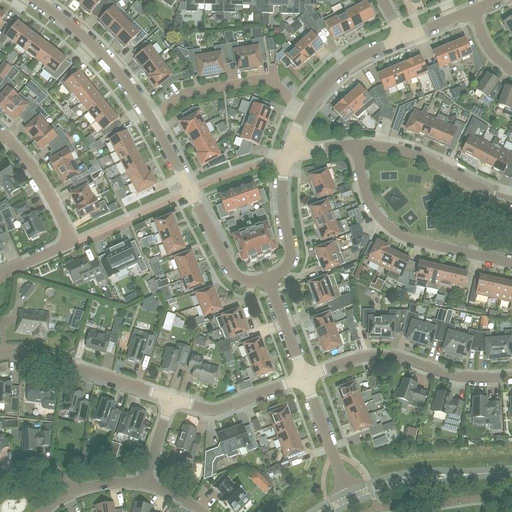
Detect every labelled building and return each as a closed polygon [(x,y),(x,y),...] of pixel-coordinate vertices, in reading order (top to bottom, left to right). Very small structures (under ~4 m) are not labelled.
[(85,0),(81,6),(86,10),(85,11),(90,15),(98,4),(103,8),(107,4),(110,0),(85,0)] [(103,8),(108,13),(98,22),(103,27),(104,25),(108,30),(114,24),(122,17),(125,13),(117,5),(119,3),(115,0),(110,0),(107,4),(103,8)] [(204,5),(204,0),(185,0),(185,12),(197,13),(197,5),(204,5)] [(223,13),(224,0),(217,0),(216,0),(204,0),(204,5),(212,5),(211,13),(223,13)] [(242,6),(242,0),(230,0),(224,0),(223,13),(235,13),(235,6),(242,6)] [(261,14),(262,1),(255,1),(254,0),(242,0),(242,6),(250,6),(249,14),(261,14)] [(280,7),(280,0),(268,0),(268,1),(262,1),(261,14),(273,14),(273,7),(280,7)] [(292,0),(280,0),(281,7),(281,14),(299,15),(300,2),(293,2),(292,0)] [(136,2),(133,5),(138,11),(142,7),(136,2)] [(346,13),(354,29),(357,27),(358,28),(364,25),(363,24),(364,23),(356,8),(354,3),(344,9),(346,13)] [(356,8),(364,23),(374,18),(374,17),(375,16),(372,10),(371,11),(366,3),(356,8)] [(344,34),(333,14),(323,19),(319,11),(315,13),(313,8),(315,8),(315,6),(310,6),(304,6),(304,8),(307,11),(306,11),(310,16),(317,26),(324,22),(333,39),(344,34)] [(333,14),(344,34),(345,33),(345,35),(351,32),(350,30),(354,29),(346,13),(344,9),(333,14)] [(310,32),(317,26),(310,16),(306,11),(299,19),(302,23),(310,32)] [(108,30),(109,31),(108,32),(112,36),(113,35),(117,38),(134,21),(125,13),(122,17),(114,24),(108,30)] [(511,18),(504,23),(505,25),(503,26),(506,31),(508,31),(511,37),(511,18)] [(16,45),(28,30),(23,26),(24,25),(19,21),(16,24),(11,20),(0,36),(0,42),(3,45),(8,38),(16,45)] [(135,47),(148,36),(134,21),(117,38),(121,43),(120,44),(124,49),(130,42),(135,47)] [(290,27),(285,31),(289,35),(293,31),(290,27)] [(37,37),(33,34),(35,33),(30,29),(28,30),(16,45),(26,52),(37,37)] [(303,41),(314,54),(323,46),(312,33),(311,34),(303,41)] [(35,59),(47,44),(46,44),(47,42),(42,38),(41,40),(37,37),(26,52),(35,59)] [(246,49),(250,71),(258,70),(257,68),(262,67),(259,52),(266,51),(263,39),(252,41),(253,48),(246,49)] [(269,52),(275,51),(273,39),(267,40),(269,52)] [(454,44),(461,60),(472,55),(465,39),(454,44)] [(143,68),(158,57),(146,41),(141,45),(145,51),(134,60),(137,64),(139,63),(143,68)] [(309,58),(314,54),(303,41),(294,49),(288,42),(288,43),(306,63),(310,59),(309,58)] [(461,60),(454,44),(453,44),(453,42),(447,45),(447,47),(444,48),(450,64),(461,60)] [(250,71),(246,49),(239,50),(238,43),(226,45),(228,58),(235,56),(237,71),(241,70),(242,72),(250,71)] [(306,63),(288,43),(282,48),(288,54),(280,61),(287,69),(291,66),(295,70),(296,68),(297,70),(302,65),(303,65),(306,63)] [(45,67),(56,52),(52,49),(54,48),(49,44),(48,45),(47,44),(35,59),(45,67)] [(222,59),(228,58),(226,45),(214,47),(216,54),(209,56),(212,77),(220,76),(220,74),(224,73),(222,59)] [(173,51),(177,57),(182,54),(177,48),(173,51)] [(450,64),(444,48),(440,49),(440,48),(433,50),(434,52),(433,52),(439,68),(450,64)] [(212,77),(209,56),(202,57),(200,49),(189,51),(191,64),(197,63),(200,78),(204,77),(204,79),(212,77)] [(45,67),(42,70),(56,80),(71,65),(65,60),(67,58),(62,54),(61,56),(56,52),(45,67)] [(182,54),(177,57),(182,63),(186,59),(182,54)] [(478,71),(483,66),(478,55),(472,57),(478,71)] [(11,65),(14,60),(8,56),(5,60),(11,65)] [(148,79),(165,67),(158,57),(143,68),(150,78),(148,79)] [(410,61),(416,78),(427,73),(421,57),(414,60),(414,59),(410,61)] [(406,82),(416,78),(410,61),(405,63),(405,64),(399,66),(406,82)] [(0,65),(0,77),(4,79),(4,80),(6,76),(11,67),(2,62),(0,65)] [(28,68),(22,64),(19,68),(25,72),(28,68)] [(406,82),(399,66),(398,67),(398,65),(392,68),(392,69),(389,71),(395,87),(406,82)] [(73,94),(88,82),(83,76),(85,75),(81,71),(78,73),(74,67),(59,82),(71,96),(73,94)] [(165,67),(148,79),(155,89),(162,84),(172,76),(165,67)] [(395,87),(389,71),(385,72),(385,70),(379,73),(379,75),(378,75),(385,91),(395,87)] [(434,73),(441,90),(448,87),(440,70),(434,73)] [(435,93),(441,90),(434,73),(428,75),(435,93)] [(488,107),(499,92),(493,88),(498,81),(488,74),(476,91),(483,95),(479,101),(488,107)] [(173,75),(172,76),(162,84),(165,89),(173,83),(178,82),(173,75)] [(4,112),(18,96),(12,91),(17,85),(6,76),(4,80),(4,79),(0,85),(0,88),(5,93),(0,98),(0,111),(2,112),(3,111),(4,112)] [(80,103),(95,91),(94,90),(95,89),(91,84),(90,85),(88,82),(73,94),(80,103)] [(359,87),(351,95),(366,111),(374,104),(372,101),(359,87)] [(511,117),(511,89),(505,87),(499,105),(506,108),(504,114),(511,117)] [(88,112),(103,101),(95,91),(80,103),(88,112)] [(390,107),(392,108),(385,93),(378,96),(384,105),(390,107)] [(426,96),(429,103),(436,100),(433,93),(426,96)] [(30,115),(40,105),(29,95),(24,102),(17,96),(18,96),(4,112),(5,112),(15,121),(25,110),(30,115)] [(357,119),(366,111),(351,95),(346,99),(345,98),(342,102),(354,115),(357,119)] [(382,112),(384,105),(378,96),(372,101),(374,104),(382,112)] [(249,116),(267,123),(271,111),(262,108),(264,102),(252,98),(250,104),(253,105),(249,116)] [(449,101),(445,98),(443,102),(442,104),(450,107),(453,104),(451,103),(451,102),(449,101)] [(96,122),(110,110),(109,109),(110,107),(107,103),(105,104),(103,101),(88,112),(96,122)] [(402,122),(406,114),(411,111),(416,101),(400,107),(395,119),(402,122)] [(353,116),(354,115),(342,102),(338,105),(339,105),(333,110),(334,111),(333,112),(337,117),(338,116),(345,123),(353,116)] [(34,141),(49,127),(48,127),(43,121),(49,116),(40,105),(30,115),(36,121),(25,130),(34,140),(33,141),(34,141)] [(63,108),(68,114),(71,111),(66,105),(63,108)] [(382,112),(380,117),(386,119),(390,107),(384,105),(382,112)] [(428,108),(425,106),(422,114),(414,111),(406,130),(417,135),(425,115),(428,108)] [(395,109),(392,108),(390,107),(386,119),(391,121),(395,109)] [(185,134),(204,124),(198,113),(202,112),(199,108),(191,109),(187,112),(190,118),(179,123),(185,134)] [(114,114),(110,110),(96,122),(102,130),(99,132),(103,137),(114,130),(110,125),(119,118),(115,113),(114,114)] [(76,116),(71,111),(68,114),(72,119),(76,116)] [(438,143),(446,124),(448,118),(438,114),(435,120),(436,120),(428,137),(432,139),(432,141),(438,143)] [(436,120),(435,120),(425,115),(417,135),(418,133),(428,137),(436,120)] [(263,134),(267,123),(249,116),(245,128),(263,134)] [(446,124),(438,143),(445,146),(445,144),(450,146),(452,141),(457,143),(466,125),(456,121),(453,127),(446,124)] [(193,144),(209,135),(204,124),(185,134),(185,135),(187,133),(193,144)] [(472,158),(481,141),(474,137),(478,129),(470,124),(463,136),(469,139),(462,152),(472,158)] [(80,134),(83,131),(79,126),(75,129),(80,134)] [(58,146),(68,139),(59,128),(53,133),(49,127),(34,141),(35,143),(33,144),(39,150),(40,149),(42,151),(53,141),(58,146)] [(258,146),(263,134),(245,128),(241,139),(243,140),(238,151),(235,152),(237,158),(249,154),(247,148),(249,143),(258,146)] [(495,137),(498,132),(490,128),(488,133),(495,137)] [(115,152),(132,143),(129,137),(131,137),(128,131),(118,137),(115,131),(109,134),(112,139),(110,141),(115,152)] [(196,155),(215,146),(209,135),(193,144),(198,154),(196,155)] [(95,142),(90,136),(84,141),(89,147),(95,142)] [(56,172),(73,161),(69,155),(76,151),(68,139),(58,146),(62,153),(49,161),(51,163),(49,164),(53,171),(55,170),(56,172)] [(483,163),(495,139),(491,146),(481,141),(472,158),(483,163)] [(493,168),(503,148),(497,146),(500,141),(495,139),(483,163),(493,168)] [(121,162),(138,154),(132,143),(115,152),(121,162)] [(215,146),(196,155),(202,166),(212,161),(215,166),(227,162),(224,155),(220,156),(215,146)] [(511,167),(511,151),(510,151),(510,152),(503,148),(493,168),(503,174),(507,165),(511,167)] [(127,173),(143,164),(138,154),(121,162),(127,173)] [(73,161),(56,172),(57,172),(64,184),(76,176),(80,182),(91,176),(84,165),(77,169),(73,162),(73,161)] [(7,165),(6,163),(0,167),(0,187),(1,189),(3,188),(9,196),(20,189),(14,180),(13,181),(11,177),(14,175),(11,170),(12,170),(9,164),(7,165)] [(132,184),(149,175),(143,164),(127,173),(132,184)] [(312,188),(331,181),(325,165),(313,167),(316,174),(310,177),(312,181),(310,182),(312,188)] [(93,180),(96,178),(94,174),(91,176),(80,182),(83,188),(70,195),(77,207),(76,208),(94,199),(94,198),(93,198),(89,191),(97,187),(93,180)] [(137,192),(138,195),(157,185),(151,174),(132,184),(137,192)] [(331,181),(312,188),(315,194),(317,194),(318,199),(335,192),(331,181)] [(242,187),(249,205),(258,202),(259,205),(268,202),(263,190),(257,192),(254,183),(242,187)] [(340,194),(352,189),(349,184),(338,188),(340,194)] [(237,209),(249,205),(242,187),(231,191),(237,209)] [(399,188),(386,198),(399,213),(411,203),(399,188)] [(352,189),(340,194),(342,199),(354,195),(352,189)] [(228,213),(237,209),(231,191),(219,196),(222,204),(216,207),(221,220),(229,216),(228,213)] [(140,199),(138,195),(137,192),(121,200),(124,207),(140,199)] [(99,219),(110,214),(104,201),(97,205),(94,199),(76,208),(77,210),(75,211),(79,218),(81,217),(82,219),(95,212),(99,219)] [(427,202),(431,210),(436,208),(431,200),(427,202)] [(30,214),(29,210),(26,202),(13,208),(17,216),(21,214),(22,217),(27,229),(25,230),(28,238),(31,237),(32,239),(38,237),(37,235),(45,231),(41,223),(40,224),(35,212),(30,214)] [(314,219),(331,213),(327,202),(315,206),(308,208),(311,215),(313,215),(314,219)] [(349,218),(361,214),(359,208),(347,213),(349,218)] [(9,209),(0,212),(0,213),(4,224),(12,221),(14,220),(9,209)] [(257,218),(265,215),(263,209),(255,212),(257,218)] [(413,227),(421,220),(414,212),(406,220),(413,227)] [(242,223),(254,219),(251,213),(240,217),(242,223)] [(317,230),(335,224),(331,213),(314,219),(316,224),(314,224),(317,230)] [(159,233),(176,227),(174,223),(176,222),(173,215),(166,217),(167,218),(155,222),(159,233)] [(229,228),(236,226),(234,220),(226,222),(229,228)] [(136,232),(147,227),(144,222),(133,227),(136,232)] [(321,236),(322,241),(344,233),(339,222),(335,224),(317,230),(319,237),(321,236)] [(351,234),(358,231),(362,229),(360,224),(349,228),(350,233),(351,234)] [(261,227),(260,225),(238,233),(239,235),(233,237),(242,262),(248,260),(249,264),(258,261),(257,259),(263,257),(263,259),(271,256),(270,252),(276,250),(267,225),(261,227)] [(1,243),(9,239),(3,227),(0,227),(0,250),(4,249),(1,243)] [(163,244),(182,237),(179,231),(178,232),(176,227),(159,233),(163,244)] [(362,229),(358,231),(351,234),(353,239),(356,238),(359,246),(360,243),(363,238),(364,235),(362,229)] [(363,238),(360,243),(359,246),(364,249),(370,238),(364,235),(363,238)] [(182,237),(163,244),(167,255),(184,249),(182,244),(184,243),(182,237)] [(150,249),(148,244),(146,238),(139,241),(144,251),(150,249)] [(116,247),(126,270),(137,265),(141,274),(148,271),(138,250),(132,252),(128,242),(116,247)] [(318,262),(336,255),(340,253),(336,242),(332,244),(316,250),(317,255),(316,255),(318,262)] [(379,266),(388,247),(377,242),(368,261),(379,266)] [(126,270),(116,247),(104,253),(108,260),(101,263),(108,278),(110,277),(126,270)] [(390,272),(398,254),(388,249),(389,247),(388,247),(379,266),(390,271),(390,272)] [(179,270),(195,264),(193,259),(195,258),(193,252),(186,254),(175,259),(179,270)] [(336,255),(318,262),(320,268),(322,267),(324,272),(344,264),(340,253),(336,255)] [(406,286),(410,273),(404,270),(410,258),(405,256),(404,257),(398,254),(390,272),(390,271),(387,277),(406,286)] [(81,279),(83,283),(94,278),(97,284),(105,281),(97,262),(89,265),(86,259),(74,264),(73,262),(65,266),(66,268),(64,269),(67,275),(69,274),(72,282),(81,279)] [(159,262),(159,261),(151,264),(156,278),(164,275),(159,262)] [(427,284),(432,265),(425,264),(426,262),(420,261),(417,274),(410,273),(406,286),(416,289),(417,281),(427,284)] [(345,272),(355,268),(358,263),(344,268),(345,272)] [(183,280),(201,274),(199,267),(197,268),(195,264),(179,270),(183,280)] [(439,286),(443,268),(432,265),(427,284),(426,288),(438,291),(439,286)] [(363,282),(368,271),(359,266),(354,278),(363,282)] [(451,289),(455,270),(443,268),(439,286),(451,289)] [(455,270),(451,289),(463,292),(467,271),(461,270),(461,272),(455,270)] [(201,274),(183,280),(187,292),(203,285),(201,280),(203,280),(201,274)] [(314,295),(330,289),(337,286),(333,275),(315,282),(314,281),(308,284),(310,291),(312,290),(314,295)] [(488,297),(492,279),(486,278),(487,276),(481,275),(477,290),(472,289),(469,302),(474,304),(476,295),(488,297)] [(500,300),(504,282),(492,279),(488,297),(500,300)] [(511,303),(511,301),(511,283),(504,282),(500,300),(511,303)] [(36,289),(29,283),(27,285),(26,284),(21,290),(22,291),(20,294),(27,300),(36,289)] [(380,292),(382,288),(375,285),(371,283),(370,285),(369,288),(380,292)] [(163,298),(171,294),(168,286),(160,290),(163,298)] [(200,306),(219,299),(216,293),(215,293),(213,288),(196,294),(200,306)] [(330,289),(314,295),(315,299),(314,300),(316,307),(323,304),(334,300),(330,289)] [(341,303),(352,299),(351,293),(339,298),(341,303)] [(157,294),(145,300),(142,308),(155,313),(158,302),(155,301),(157,294)] [(219,299),(200,306),(204,317),(221,310),(219,305),(221,305),(219,299)] [(341,303),(331,307),(333,312),(353,305),(352,299),(341,303)] [(220,330),(222,329),(243,321),(241,317),(243,316),(240,309),(234,312),(216,319),(220,330)] [(347,319),(354,317),(353,309),(345,312),(347,319)] [(47,336),(50,314),(19,310),(16,332),(34,335),(33,337),(46,338),(46,336),(47,336)] [(381,340),(382,318),(375,318),(375,310),(363,310),(362,323),(369,323),(369,338),(373,338),(373,340),(381,340)] [(382,318),(381,340),(389,340),(389,338),(393,339),(394,324),(400,324),(401,321),(401,311),(389,311),(389,318),(382,318)] [(418,346),(424,325),(417,323),(419,316),(408,312),(404,325),(411,327),(406,341),(410,342),(410,344),(418,346)] [(170,333),(176,316),(167,313),(162,330),(170,333)] [(315,331),(333,325),(329,314),(312,320),(314,325),(312,325),(315,331)] [(479,346),(480,333),(477,332),(481,318),(473,315),(467,337),(460,335),(454,357),(462,359),(463,357),(467,358),(471,344),(478,346),(479,346)] [(358,327),(354,317),(347,319),(345,320),(349,331),(355,329),(358,327)] [(418,346),(426,348),(426,347),(430,348),(434,333),(441,335),(444,323),(433,320),(431,327),(424,325),(418,346)] [(222,329),(226,340),(228,339),(230,338),(242,334),(249,332),(246,325),(245,326),(243,321),(222,329)] [(454,357),(460,335),(454,333),(456,326),(444,323),(441,335),(447,337),(443,351),(447,352),(446,354),(454,357)] [(320,342),(337,335),(333,325),(315,331),(317,338),(319,337),(320,342)] [(354,342),(359,340),(355,329),(349,331),(354,342)] [(118,345),(120,333),(113,330),(112,333),(106,332),(105,336),(91,332),(86,347),(106,353),(109,342),(118,345)] [(511,344),(511,343),(511,330),(505,331),(505,339),(498,339),(500,361),(508,361),(508,359),(511,359),(511,344)] [(500,361),(498,339),(491,340),(490,332),(480,333),(479,346),(486,345),(487,360),(491,360),(491,362),(500,361)] [(150,356),(156,338),(143,334),(141,340),(132,337),(130,344),(132,345),(128,359),(128,361),(134,363),(135,361),(141,363),(144,354),(150,356)] [(337,335),(320,342),(322,346),(320,347),(323,354),(330,351),(329,351),(341,346),(337,335)] [(219,349),(230,345),(228,339),(226,340),(216,343),(219,349)] [(248,356),(266,350),(264,343),(262,344),(260,339),(244,345),(248,356)] [(190,348),(177,344),(175,351),(167,348),(164,355),(166,356),(162,370),(163,370),(162,372),(169,374),(169,372),(175,374),(178,366),(184,368),(186,362),(190,348)] [(230,345),(219,349),(221,354),(232,350),(230,345)] [(252,367),(268,361),(267,356),(268,356),(266,350),(248,356),(252,367)] [(208,368),(201,365),(203,359),(192,355),(188,369),(194,371),(192,377),(204,381),(204,383),(212,386),(218,369),(209,366),(208,368)] [(268,361),(252,367),(256,378),(267,374),(268,374),(274,372),(272,365),(270,365),(268,361)] [(238,385),(244,383),(239,372),(234,374),(238,385)] [(371,390),(377,387),(373,376),(367,378),(371,390)] [(412,381),(406,379),(405,380),(404,380),(400,390),(398,389),(395,398),(409,403),(409,405),(415,407),(416,403),(423,405),(427,393),(419,390),(418,391),(415,390),(417,385),(412,383),(412,381)] [(5,383),(5,381),(0,380),(0,404),(6,405),(5,414),(17,414),(17,398),(11,398),(11,383),(5,383)] [(342,400),(359,394),(355,383),(348,385),(347,381),(343,383),(343,385),(336,388),(339,396),(341,396),(342,400)] [(54,410),(56,396),(50,395),(51,388),(38,387),(38,385),(29,383),(27,401),(36,403),(36,401),(44,402),(43,409),(54,410)] [(89,403),(81,401),(82,392),(75,391),(75,389),(71,388),(69,390),(67,390),(63,410),(70,411),(69,418),(85,421),(89,403)] [(454,403),(450,402),(452,396),(446,395),(447,393),(440,392),(440,393),(438,393),(435,403),(434,403),(432,412),(446,415),(445,422),(443,429),(456,432),(463,403),(454,401),(454,403)] [(345,412),(363,405),(359,394),(342,400),(344,405),(342,405),(345,412)] [(110,400),(104,397),(103,399),(102,399),(98,411),(96,410),(93,419),(102,422),(100,428),(113,432),(120,412),(113,410),(115,403),(110,401),(110,400)] [(482,426),(492,426),(492,431),(501,431),(501,423),(500,423),(500,415),(500,403),(491,403),(491,404),(487,404),(487,399),(481,398),(481,397),(475,397),(475,398),(473,398),(473,409),(471,409),(471,418),(482,418),(482,426)] [(350,422),(367,415),(363,405),(345,412),(347,418),(349,417),(350,422)] [(274,426),(290,420),(289,415),(290,415),(288,408),(281,410),(281,411),(270,415),(274,426)] [(138,411),(133,409),(130,415),(124,413),(117,433),(138,440),(140,434),(141,435),(144,426),(142,425),(146,413),(145,413),(145,411),(139,409),(138,411)] [(373,413),(367,415),(350,422),(352,426),(350,427),(353,434),(360,431),(369,427),(377,424),(373,413)] [(256,433),(262,430),(257,419),(252,421),(256,433)] [(278,436),(296,430),(294,424),(292,424),(290,420),(274,426),(278,436)] [(382,426),(384,432),(395,428),(393,422),(382,426)] [(230,430),(238,451),(246,448),(248,452),(258,448),(254,437),(247,439),(242,425),(230,430)] [(193,461),(198,446),(192,444),(197,430),(184,426),(176,448),(188,452),(186,458),(193,461)] [(212,450),(215,458),(226,455),(227,459),(239,454),(238,451),(230,430),(217,435),(222,447),(218,448),(212,450)] [(282,447),(298,441),(297,437),(298,436),(296,430),(278,436),(275,437),(277,441),(279,440),(282,447)] [(41,433),(40,431),(20,432),(21,441),(22,441),(23,452),(25,452),(25,453),(32,453),(32,451),(37,451),(37,445),(41,445),(41,447),(50,446),(49,433),(41,433)] [(9,447),(3,435),(0,436),(0,450),(0,451),(9,447)] [(383,437),(375,438),(376,447),(384,446),(383,437)] [(292,456),(294,459),(298,458),(297,457),(305,454),(302,445),(300,446),(298,441),(282,447),(283,452),(286,458),(292,456)] [(120,445),(112,442),(106,462),(115,461),(120,445)] [(87,460),(91,450),(84,447),(80,458),(87,460)] [(289,461),(294,459),(292,456),(286,458),(283,452),(281,453),(283,459),(281,464),(266,469),(268,475),(291,467),(289,461)] [(188,475),(192,468),(173,456),(168,464),(188,475)] [(212,464),(205,463),(204,480),(211,477),(212,464)] [(265,494),(272,487),(257,472),(250,479),(265,494)] [(246,494),(235,484),(234,485),(230,482),(231,481),(225,475),(213,487),(219,494),(220,493),(224,496),(219,501),(225,508),(227,506),(231,510),(239,501),(241,504),(247,498),(245,496),(246,494)] [(148,511),(150,506),(136,503),(134,511),(148,511)]
